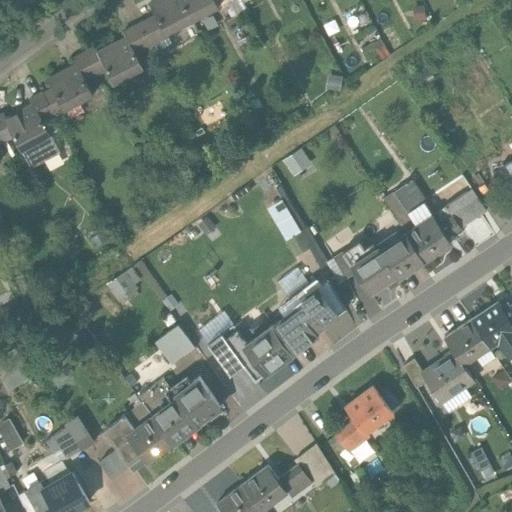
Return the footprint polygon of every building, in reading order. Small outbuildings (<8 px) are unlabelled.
[(166,33),(193,20),(182,0),(157,0),(150,4),(156,15),(166,33)] [(182,0),(193,20),(219,7),(216,0),(182,0)] [(166,33),(156,15),(135,27),(146,47),(167,36),(166,33)] [(135,53),(146,47),(135,27),(124,32),(127,38),(135,53)] [(127,38),(98,53),(107,70),(114,83),(143,68),(135,53),(127,38)] [(107,70),(98,53),(95,47),(85,53),(96,75),(107,70)] [(86,81),(96,75),(85,53),(74,58),(78,65),(86,81)] [(64,110),(94,95),(86,81),(78,65),(49,79),(55,90),(64,110)] [(64,110),(55,90),(44,96),(53,115),(64,110)] [(53,115),(44,96),(42,93),(31,99),(35,105),(42,121),(53,115)] [(30,168),(59,153),(42,121),(35,105),(6,121),(13,136),(30,168)] [(13,136),(6,121),(3,114),(0,115),(0,136),(2,141),(13,136)] [(302,150),(283,163),(294,178),(312,166),(302,150)] [(415,226),(404,233),(423,262),(451,243),(446,236),(458,228),(446,210),(435,217),(410,181),(392,193),(415,226)] [(446,210),(458,228),(485,210),(473,192),(446,210)] [(415,226),(392,193),(382,200),(404,233),(415,226)] [(269,212),(285,241),(300,233),(284,204),(269,212)] [(201,226),(209,236),(216,231),(208,221),(201,226)] [(313,226),(300,233),(311,251),(322,269),(334,262),(333,259),(313,226)] [(300,233),(285,241),(295,260),(311,251),(300,233)] [(423,262),(404,233),(380,250),(378,248),(367,255),(358,242),(342,253),(356,274),(368,293),(395,276),(397,278),(423,262)] [(345,281),(356,274),(342,253),(333,259),(334,262),(345,281)] [(316,287),(338,316),(347,310),(328,279),(316,287)] [(296,308),(273,325),(293,352),(317,333),(316,332),(338,316),(316,287),(293,304),(296,308)] [(471,321),(489,348),(499,341),(510,357),(511,355),(511,307),(504,313),(497,303),(471,321)] [(6,324),(18,316),(14,308),(1,315),(6,324)] [(489,348),(471,321),(444,339),(454,353),(423,373),(422,374),(427,382),(441,403),(473,381),(463,365),(489,348)] [(293,352),(273,325),(247,343),(250,347),(235,358),(249,376),(262,366),(267,372),(293,352)] [(185,359),(198,350),(197,348),(181,327),(169,337),(185,359)] [(228,363),(210,339),(197,348),(198,350),(229,391),(249,376),(235,358),(228,363)] [(0,364),(0,379),(8,392),(28,380),(13,356),(0,364)] [(416,388),(427,382),(422,374),(423,373),(414,359),(402,366),(416,388)] [(504,389),(511,383),(511,382),(504,372),(496,378),(504,389)] [(180,398),(199,423),(205,419),(207,420),(219,412),(196,380),(191,384),(187,379),(167,393),(174,403),(180,398)] [(154,418),(174,403),(167,393),(159,383),(138,397),(154,418)] [(393,414),(373,388),(347,407),(356,420),(336,434),(343,443),(352,436),(356,441),(393,414)] [(154,418),(173,443),(199,423),(180,398),(174,403),(154,418)] [(78,417),(65,425),(68,429),(81,449),(94,441),(78,417)] [(173,443),(154,418),(135,432),(124,418),(103,433),(116,451),(129,467),(133,473),(173,443)] [(3,424),(0,428),(0,431),(11,453),(24,446),(10,420),(3,424)] [(61,451),(66,459),(81,449),(68,429),(53,438),(61,451)] [(305,477),(314,489),(331,477),(335,474),(316,446),(294,461),(297,465),(305,477)] [(66,459),(61,451),(29,471),(38,485),(42,491),(70,474),(62,461),(66,459)] [(129,467),(116,451),(97,465),(110,482),(129,467)] [(242,485),(262,511),(287,493),(286,492),(305,477),(297,465),(277,480),(268,467),(242,485)] [(10,468),(1,472),(7,483),(16,478),(10,468)] [(0,493),(11,489),(7,483),(1,472),(0,469),(0,493)] [(70,511),(89,501),(73,473),(70,474),(42,491),(38,485),(26,492),(37,511),(54,511),(57,511),(70,511)] [(260,511),(262,511),(242,485),(215,504),(221,511),(260,511)]
